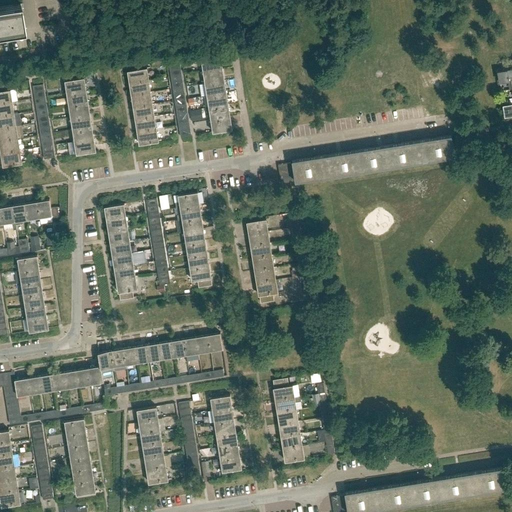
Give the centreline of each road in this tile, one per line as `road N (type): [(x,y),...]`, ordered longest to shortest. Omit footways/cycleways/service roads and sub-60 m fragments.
road 1 (residential): [(0,353),(68,343),(76,324),(81,196),(93,186),(433,121)]
road 2 (residential): [(183,511),(317,492),(340,475),(416,463)]
